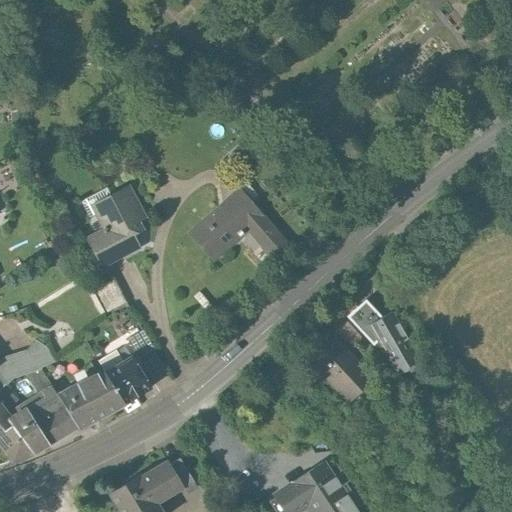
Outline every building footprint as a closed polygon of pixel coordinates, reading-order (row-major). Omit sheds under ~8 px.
[(148,221),(130,188),(90,208),(102,231),(85,240),(101,271),(142,249),(139,243),(147,238),(140,225),(148,221)] [(289,249),(237,190),(185,235),(210,264),(245,234),(271,264),(289,249)] [(76,271),(67,256),(54,263),(63,279),(76,271)] [(125,300),(108,270),(89,281),(106,311),(125,300)] [(380,316),(364,299),(345,316),(371,345),(376,341),(395,375),(406,369),(408,371),(414,367),(412,365),(419,361),(390,310),(380,316)] [(142,333),(128,342),(153,383),(167,374),(142,333)] [(370,378),(332,337),(308,359),(346,400),(370,378)] [(6,358),(0,362),(0,387),(3,383),(5,385),(12,379),(40,371),(40,369),(53,365),(47,349),(35,342),(27,353),(6,358)] [(136,369),(130,358),(122,363),(115,351),(97,361),(103,370),(122,403),(147,388),(139,374),(144,371),(141,365),(136,369)] [(122,403),(103,370),(70,388),(89,422),(122,403)] [(5,385),(3,383),(0,387),(0,406),(1,407),(16,398),(14,396),(5,385)] [(89,422),(70,388),(56,396),(63,408),(75,430),(89,422)] [(55,413),(45,399),(26,411),(49,445),(63,437),(50,416),(55,413)] [(1,407),(0,406),(0,448),(13,466),(30,457),(7,422),(11,420),(1,407)] [(75,430),(63,408),(55,413),(50,416),(63,437),(75,430)] [(49,445),(26,411),(26,410),(11,420),(7,422),(30,457),(49,445)] [(358,511),(324,457),(272,489),(286,511),(297,511),(306,507),(309,511),(358,511)] [(161,511),(157,504),(194,482),(180,459),(169,464),(167,461),(140,476),(139,475),(107,494),(118,511),(161,511)]
